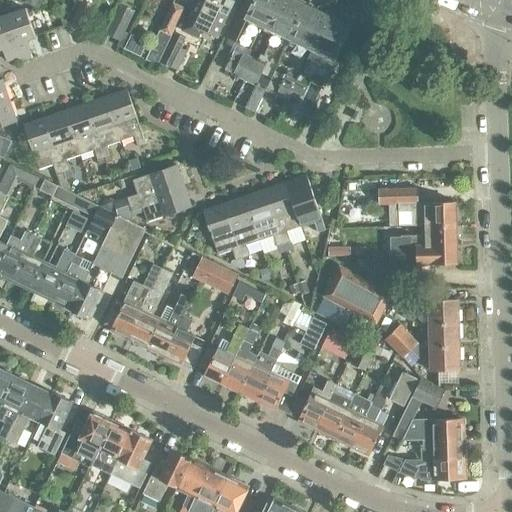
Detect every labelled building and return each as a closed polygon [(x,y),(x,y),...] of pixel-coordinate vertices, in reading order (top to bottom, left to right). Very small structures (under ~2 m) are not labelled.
[(26,0),(26,2),(39,8),(42,2),(38,0),(26,0)] [(230,10),(234,2),(233,1),(233,0),(196,0),(182,31),(199,39),(203,32),(216,38),(229,9),(230,10)] [(255,0),(235,43),(250,50),(260,29),(267,32),(282,0),(255,0)] [(262,74),(256,85),(266,90),(272,79),(275,71),(290,39),(307,4),(298,0),(282,0),(267,32),(274,36),(265,56),(262,54),(258,61),(266,65),(262,74)] [(71,21),(83,27),(92,7),(80,1),(71,21)] [(157,65),(183,9),(171,4),(151,47),(148,46),(142,59),(157,65)] [(290,39),(275,71),(285,76),(298,82),(312,50),(327,16),(320,13),(321,10),(307,4),(290,39)] [(124,50),(130,37),(123,33),(133,13),(118,6),(103,37),(117,43),(116,46),(124,50)] [(20,58),(32,54),(28,42),(37,39),(27,10),(6,18),(20,58)] [(312,50),(298,82),(308,87),(310,82),(321,88),(322,86),(327,75),(334,60),(350,27),(349,26),(350,24),(336,18),(335,20),(327,16),(312,50)] [(20,58),(6,18),(0,19),(0,51),(4,50),(8,62),(20,58)] [(186,44),(188,39),(175,32),(160,62),(179,71),(191,46),(186,44)] [(130,37),(124,50),(142,59),(148,46),(130,37)] [(234,50),(225,70),(234,74),(233,74),(244,80),(254,59),(244,54),(243,54),(234,50)] [(254,59),(244,80),(256,85),(262,74),(266,65),(258,61),(254,59)] [(272,79),(266,90),(275,94),(289,101),(298,82),(285,76),(275,71),(272,79)] [(0,105),(11,102),(4,81),(0,81),(0,105)] [(298,82),(289,101),(310,111),(321,88),(310,82),(308,87),(298,82)] [(146,144),(127,90),(106,98),(121,141),(135,136),(138,147),(146,144)] [(105,158),(112,156),(108,146),(121,141),(106,98),(86,105),(105,158)] [(0,133),(1,131),(1,129),(9,126),(18,123),(11,102),(0,105),(0,133)] [(105,158),(86,105),(66,112),(81,155),(94,150),(98,161),(105,158)] [(65,173),(71,170),(68,160),(81,155),(66,112),(46,119),(65,173)] [(65,173),(46,119),(25,126),(32,145),(22,149),(27,161),(36,158),(40,169),(54,164),(58,175),(65,173)] [(2,139),(0,143),(0,157),(7,161),(14,143),(2,139)] [(140,167),(141,167),(138,158),(129,161),(132,170),(139,168),(140,167)] [(0,257),(6,245),(0,242),(0,238),(8,222),(0,218),(0,216),(9,198),(6,197),(21,168),(11,163),(0,185),(0,257)] [(110,211),(184,186),(177,165),(133,180),(138,194),(128,197),(115,201),(110,199),(103,201),(101,207),(110,211)] [(65,173),(58,175),(62,188),(72,192),(67,179),(66,177),(65,173)] [(324,229),(305,175),(284,182),(299,225),(313,221),(316,231),(324,229)] [(53,197),(58,186),(45,180),(40,191),(53,197)] [(283,243),(290,240),(286,230),(299,225),(284,182),(264,189),(283,243)] [(73,193),(72,192),(62,188),(58,186),(53,197),(73,207),(78,196),(73,193)] [(148,221),(191,206),(184,186),(110,211),(117,215),(119,216),(143,207),(148,221)] [(283,243),(264,189),(244,196),(259,239),(272,235),(276,245),(283,243)] [(411,203),(411,189),(379,190),(379,204),(389,204),(390,227),(424,226),(455,225),(454,202),(411,203)] [(90,223),(98,206),(78,196),(73,207),(70,213),(90,223)] [(242,257),(249,254),(246,244),(259,239),(244,196),(224,203),(242,257)] [(242,257),(224,203),(203,210),(218,254),(232,249),(239,268),(245,265),(242,257)] [(110,211),(101,207),(98,206),(90,223),(86,231),(105,240),(117,215),(110,211)] [(146,229),(119,216),(117,215),(105,240),(93,265),(70,311),(88,320),(111,273),(121,278),(129,261),(130,262),(146,229)] [(390,247),(455,245),(455,225),(424,226),(424,236),(401,236),(401,238),(390,238),(390,247)] [(0,275),(11,281),(32,236),(25,232),(21,240),(11,235),(6,245),(0,257),(0,275)] [(32,291),(45,264),(32,258),(40,240),(32,236),(11,281),(32,291)] [(456,264),(455,245),(390,247),(390,255),(416,254),(416,265),(456,264)] [(351,247),(329,247),(329,256),(351,255),(351,247)] [(52,301),(74,256),(66,252),(57,270),(45,264),(32,291),(52,301)] [(70,311),(93,265),(74,256),(52,301),(66,307),(65,309),(70,311)] [(200,281),(210,260),(202,256),(192,277),(200,281)] [(229,295),(239,274),(210,260),(200,281),(229,295)] [(128,337),(161,270),(151,265),(141,288),(133,284),(124,304),(123,304),(115,301),(104,324),(112,327),(111,329),(128,337)] [(264,281),(265,281),(273,279),(270,267),(260,270),(263,281),(264,281)] [(339,268),(324,297),(375,323),(390,295),(339,268)] [(145,346),(159,319),(150,315),(170,274),(161,270),(128,337),(145,346)] [(297,283),(300,292),(301,295),(310,292),(306,281),(297,283)] [(292,295),(300,292),(297,283),(289,286),(292,294),(292,295)] [(240,285),(235,296),(242,300),(248,289),(240,285)] [(164,355),(183,317),(191,300),(180,295),(167,323),(159,319),(145,346),(164,355)] [(429,324),(457,323),(456,299),(429,300),(429,324)] [(413,324),(420,307),(408,301),(400,318),(413,324)] [(314,350),(328,323),(313,316),(300,343),(314,350)] [(182,364),(195,337),(186,333),(192,321),(183,317),(164,355),(182,364)] [(250,350),(262,327),(253,322),(251,328),(250,327),(223,383),(240,391),(258,354),(250,350)] [(223,383),(250,327),(241,323),(231,341),(223,337),(216,349),(209,346),(199,367),(206,371),(204,374),(223,383)] [(430,347),(458,347),(457,323),(429,324),(430,347)] [(422,348),(400,324),(384,339),(402,358),(411,350),(423,363),(430,363),(430,371),(438,371),(439,384),(459,384),(458,347),(430,347),(422,348)] [(344,359),(355,339),(332,327),(322,347),(344,359)] [(392,351),(378,345),(379,342),(366,336),(361,345),(360,345),(351,362),(365,369),(374,352),(388,359),(392,351)] [(258,400),(274,365),(282,349),(274,345),(270,354),(260,349),(258,354),(240,391),(258,400)] [(276,409),(289,382),(292,374),(274,365),(258,400),(276,409)] [(0,369),(0,408),(15,377),(0,369)] [(404,406),(417,378),(403,371),(390,399),(404,406)] [(15,377),(0,408),(0,420),(5,422),(0,432),(0,436),(7,440),(33,386),(15,377)] [(435,408),(444,390),(420,379),(392,436),(400,440),(402,441),(422,440),(461,439),(460,419),(413,420),(422,401),(435,408)] [(316,428),(334,392),(337,385),(327,380),(322,390),(314,386),(311,392),(298,419),(316,428)] [(33,386),(7,440),(16,444),(29,417),(39,422),(52,395),(33,386)] [(334,437),(351,400),(334,392),(316,428),(334,437)] [(53,393),(52,395),(39,422),(47,426),(37,447),(54,456),(65,434),(57,430),(71,402),(53,393)] [(351,445),(375,396),(369,394),(366,399),(354,394),(351,400),(334,437),(351,445)] [(370,454),(383,427),(374,423),(385,399),(375,395),(375,396),(351,445),(370,454)] [(96,459),(113,423),(93,414),(85,430),(75,426),(57,461),(76,470),(80,461),(82,461),(85,454),(96,459)] [(110,475),(131,432),(113,423),(96,459),(92,466),(110,475)] [(139,489),(152,463),(142,458),(151,440),(132,430),(131,432),(110,475),(139,489)] [(394,452),(400,440),(392,436),(386,448),(394,452)] [(416,460),(461,458),(461,439),(422,440),(422,449),(415,449),(416,460)] [(158,466),(145,494),(161,502),(170,484),(179,489),(192,462),(193,460),(174,451),(165,470),(158,466)] [(408,460),(405,459),(388,455),(384,464),(415,478),(415,476),(423,480),(462,479),(461,458),(416,460),(410,460),(408,460)] [(192,462),(179,489),(190,494),(181,511),(190,511),(211,471),(192,462)] [(211,471),(190,511),(213,511),(216,507),(229,480),(211,471)] [(216,507),(213,511),(238,511),(249,490),(229,480),(216,507)] [(29,489),(37,493),(40,486),(33,482),(29,489)] [(0,511),(6,511),(14,497),(0,490),(0,511)] [(20,511),(25,503),(14,497),(6,511),(20,511)] [(288,511),(290,510),(273,501),(271,500),(265,511),(288,511)] [(35,511),(37,508),(25,503),(20,511),(35,511)]
